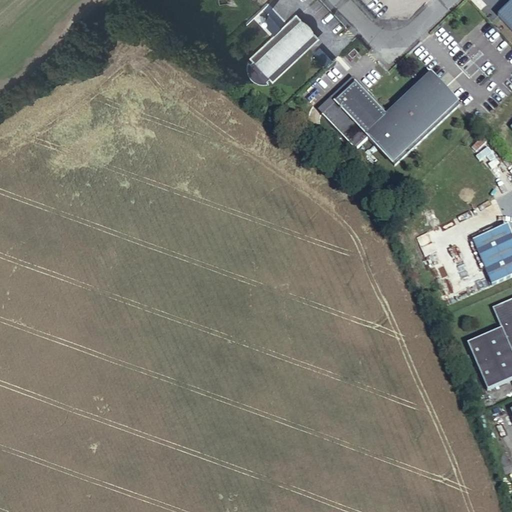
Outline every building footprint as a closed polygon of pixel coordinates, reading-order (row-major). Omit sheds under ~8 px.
[(511,0),(509,0),(497,12),(511,28),(511,0)] [(249,57),(252,61),(251,61),(250,62),(249,63),(248,64),(248,65),(247,66),(247,67),(246,68),(246,69),(246,70),(246,71),(246,72),(246,73),(246,74),(246,75),(247,76),(247,77),(248,78),(248,79),(249,79),(250,80),(250,81),(251,81),(252,82),(253,82),(254,83),(255,83),(256,83),(257,83),(258,83),(259,83),(260,83),(261,83),(262,83),(263,82),(264,82),(265,81),(266,80),(267,80),(267,79),(268,78),(271,81),(316,39),(307,30),(303,33),(299,29),(303,25),(294,15),(249,57)] [(307,30),(303,25),(299,29),(303,33),(307,30)] [(357,84),(322,118),(355,153),(368,141),(395,168),(460,107),(428,74),(386,114),(357,84)] [(322,118),(317,122),(351,157),(355,153),(322,118)] [(511,241),(506,226),(471,241),(490,287),(511,277),(511,241)] [(511,300),(490,310),(499,331),(465,345),(484,392),(511,380),(511,360),(509,354),(511,352),(511,300)]
